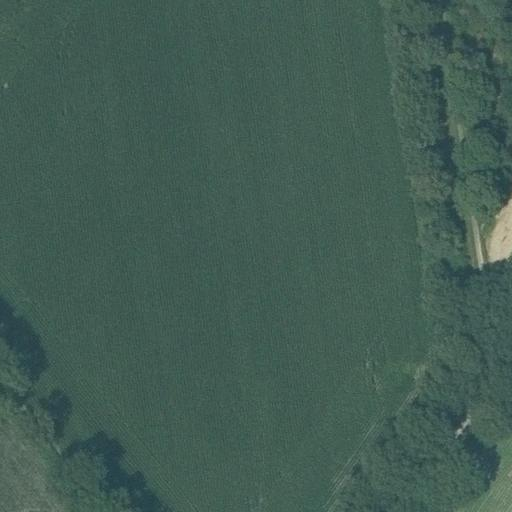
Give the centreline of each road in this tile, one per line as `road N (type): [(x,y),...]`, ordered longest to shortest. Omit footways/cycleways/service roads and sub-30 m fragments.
road 1 (track): [(497,385),(479,339),(425,0)]
road 2 (unclassified): [(405,511),(511,364)]
